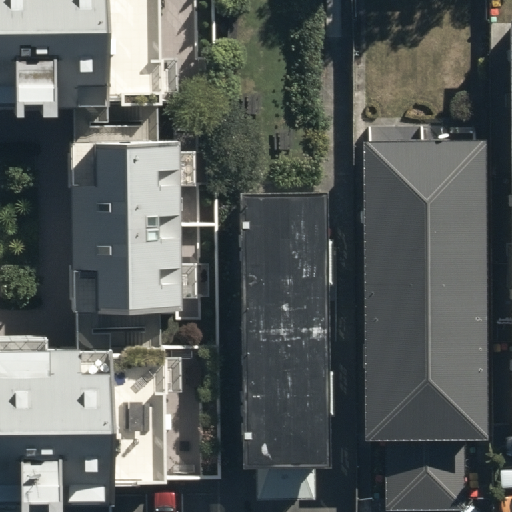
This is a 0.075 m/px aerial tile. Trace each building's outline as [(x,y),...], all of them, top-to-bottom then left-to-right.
[(0,0),(0,104),(104,103),(102,0),(0,0)] [(482,140),(363,141),(366,436),(385,436),(386,511),(467,511),(466,432),(485,432),(482,140)] [(180,142),(72,142),(73,308),(181,308),(180,142)] [(327,191),(242,192),(244,469),(255,469),(255,498),(312,498),(312,468),(329,468),(327,191)] [(109,345),(0,347),(0,504),(112,502),(109,345)]
